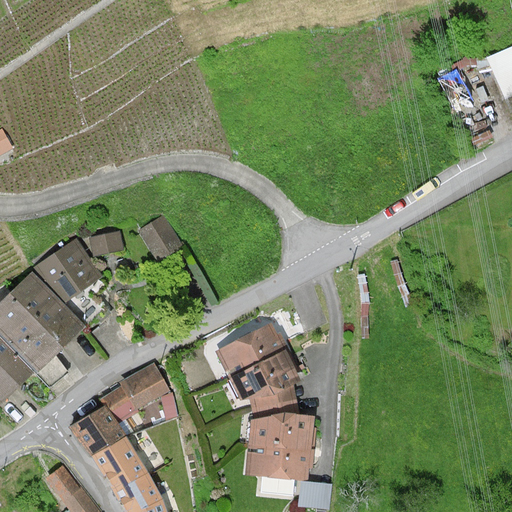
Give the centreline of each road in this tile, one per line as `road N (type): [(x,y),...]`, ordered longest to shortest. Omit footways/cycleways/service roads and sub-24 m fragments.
road 1 (unclassified): [(49,419),(121,365),(511,156)]
road 2 (track): [(339,254),(252,177),(216,165),(175,162),(14,210),(0,204)]
